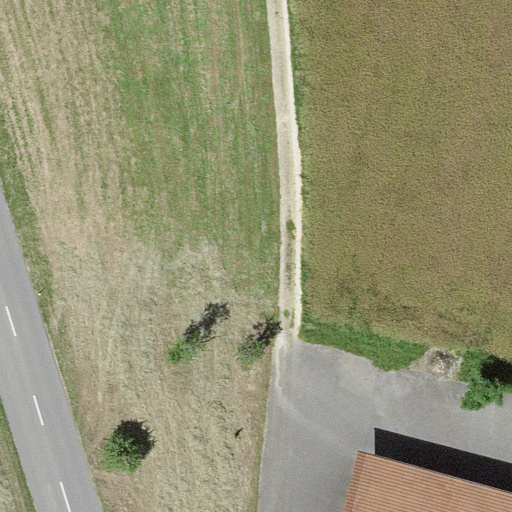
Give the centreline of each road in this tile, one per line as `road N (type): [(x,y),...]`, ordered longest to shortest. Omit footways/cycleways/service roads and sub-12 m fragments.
road 1 (track): [(278,0),(295,369)]
road 2 (tertiary): [(0,268),(76,511)]
road 3 (track): [(281,511),(295,369)]
